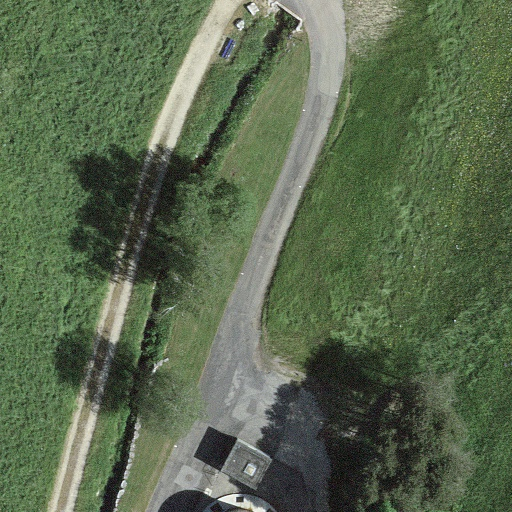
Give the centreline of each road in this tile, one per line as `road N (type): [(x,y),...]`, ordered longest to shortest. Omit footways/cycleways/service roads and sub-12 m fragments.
road 1 (unclassified): [(317,0),(331,38),(333,83),(172,511)]
road 2 (track): [(231,0),(179,96),(58,511)]
